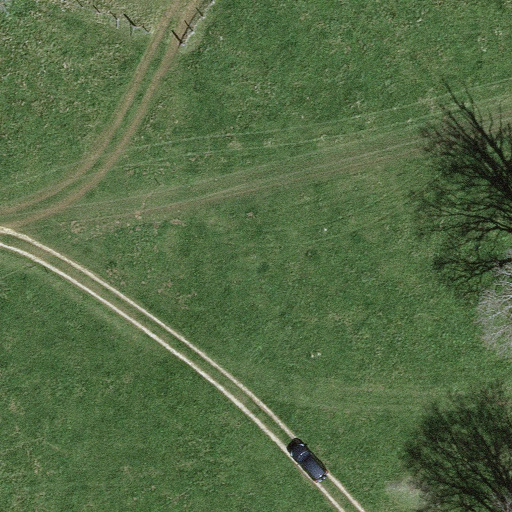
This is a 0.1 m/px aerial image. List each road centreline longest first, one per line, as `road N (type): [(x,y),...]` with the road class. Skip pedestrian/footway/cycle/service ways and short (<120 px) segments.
road 1 (track): [(511,120),(0,225)]
road 2 (track): [(0,236),(48,258),(198,361),(355,511)]
